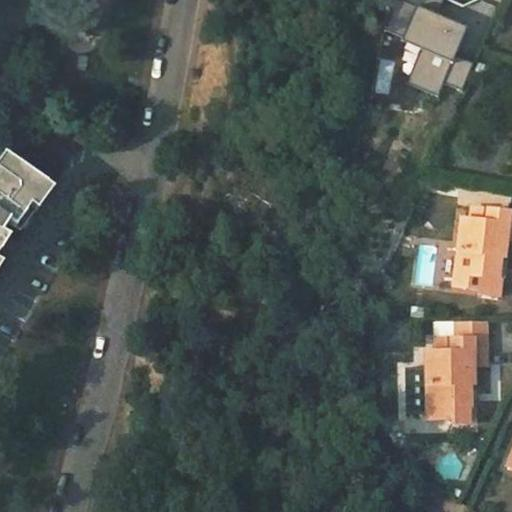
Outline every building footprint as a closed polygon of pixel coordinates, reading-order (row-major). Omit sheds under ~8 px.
[(457,57),(471,27),(439,13),(445,0),(401,0),(388,31),(423,47),(407,81),(438,95),(445,81),(461,88),(472,64),(457,57)] [(44,191),(2,161),(0,163),(0,254),(10,239),(44,191)] [(474,219),(470,253),(462,252),(459,288),(483,290),(483,295),(506,297),(507,276),(502,276),(502,272),(503,261),(504,256),(509,257),(510,238),(511,237),(511,210),(474,207),(474,219)] [(470,253),(474,219),(464,219),(462,252),(470,253)] [(511,272),(511,261),(503,261),(502,272),(511,272)] [(438,352),(439,386),(428,387),(429,422),(454,422),(454,428),(481,427),(480,407),(473,407),(473,403),(473,392),(473,387),(479,387),(478,368),(492,367),(491,338),(438,339),(438,352)] [(439,386),(438,352),(427,352),(428,387),(439,386)] [(473,392),(473,403),(483,403),(482,391),(473,392)]
